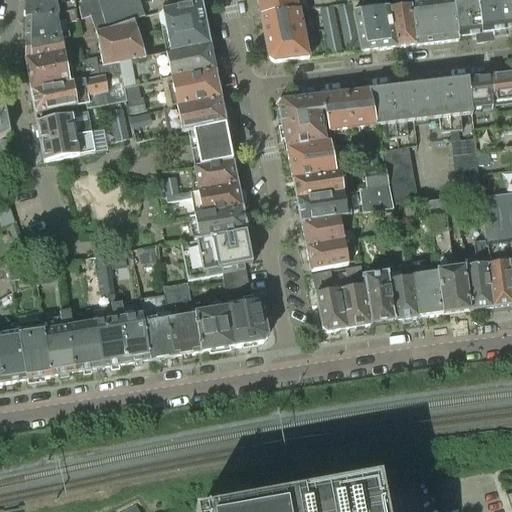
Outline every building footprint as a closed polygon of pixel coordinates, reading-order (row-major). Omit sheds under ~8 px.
[(25,0),(25,24),(43,19),(44,21),(76,14),(73,3),(62,6),(60,0),(25,0)] [(79,0),(81,8),(78,8),(81,19),(90,17),(95,33),(106,31),(133,22),(144,18),(138,0),(79,0)] [(299,12),(296,0),(256,0),(260,20),(299,12)] [(511,0),(452,0),(453,3),(458,42),(476,40),(477,45),(494,43),(494,38),(511,36),(511,0)] [(453,3),(411,8),(417,47),(458,42),(453,3)] [(161,12),(166,36),(205,28),(200,5),(161,12)] [(337,9),(346,53),(359,51),(350,6),(337,9)] [(360,54),(398,50),(389,10),(389,9),(375,11),(375,6),(366,7),(367,12),(352,14),(360,54)] [(398,50),(417,47),(411,8),(389,10),(398,50)] [(328,56),(341,53),(332,9),(320,11),(328,56)] [(300,12),(299,12),(260,20),(265,44),(304,36),(300,12)] [(78,23),(76,14),(44,21),(43,19),(25,24),(25,44),(24,47),(41,44),(41,47),(66,41),(69,40),(68,36),(60,37),(58,27),(78,23)] [(95,33),(95,34),(102,69),(106,68),(119,66),(145,60),(139,40),(135,28),(133,22),(106,31),(95,33)] [(145,25),(135,28),(139,40),(149,37),(145,25)] [(209,49),(205,28),(166,36),(169,55),(209,49)] [(265,44),(268,60),(274,64),(309,60),(304,36),(265,44)] [(69,55),(66,41),(41,47),(41,44),(24,47),(24,49),(25,62),(25,64),(64,55),(69,55)] [(124,91),(170,82),(214,74),(209,49),(169,55),(145,60),(119,66),(124,91)] [(30,93),(70,85),(64,55),(25,64),(30,93)] [(85,82),(100,79),(96,60),(81,62),(85,82)] [(100,79),(85,82),(70,85),(30,93),(34,117),(77,108),(75,96),(86,94),(87,99),(84,100),(86,112),(126,104),(126,103),(124,91),(119,66),(106,68),(108,78),(104,78),(100,79)] [(220,101),(214,74),(170,82),(171,85),(163,87),(164,92),(172,90),(176,109),(220,101)] [(511,102),(511,76),(489,79),(492,105),(511,102)] [(471,108),(492,105),(489,79),(467,82),(471,108)] [(472,118),(471,108),(467,82),(446,84),(449,106),(448,106),(451,134),(462,133),(461,119),(472,118)] [(406,125),(413,125),(438,122),(440,136),(451,134),(448,106),(449,106),(446,84),(390,91),(393,113),(395,127),(397,140),(408,139),(406,125)] [(385,142),(397,140),(395,127),(393,113),(390,91),(370,93),(375,129),(384,128),(385,142)] [(370,93),(321,99),(324,114),(328,135),(375,129),(370,93)] [(278,109),(286,150),(326,144),(321,114),(324,114),(321,99),(282,103),(278,109)] [(3,100),(0,100),(0,139),(10,134),(3,100)] [(126,104),(129,117),(145,114),(143,100),(126,103),(126,104)] [(176,109),(170,110),(163,112),(168,138),(180,135),(187,134),(225,126),(220,101),(176,109)] [(113,131),(125,128),(121,112),(109,114),(113,131)] [(129,118),(131,129),(151,125),(148,114),(129,118)] [(72,117),(36,124),(40,146),(85,137),(90,136),(86,115),(72,117)] [(232,162),(226,131),(225,126),(187,134),(194,169),(232,162)] [(125,128),(113,131),(115,144),(127,141),(125,128)] [(85,137),(40,146),(44,165),(79,157),(94,155),(90,136),(85,137)] [(475,153),(474,142),(474,141),(450,144),(451,155),(475,153)] [(286,150),(293,183),(336,175),(330,144),(326,144),(286,150)] [(381,154),(383,166),(410,161),(408,149),(381,154)] [(385,177),(384,168),(378,168),(375,152),(362,154),(365,171),(364,171),(367,191),(376,190),(377,190),(387,189),(387,188),(385,177)] [(476,165),(475,157),(475,153),(451,155),(452,167),(476,165)] [(487,155),(475,156),(476,168),(488,167),(487,155)] [(384,168),(385,177),(412,172),(410,161),(383,166),(384,168)] [(237,186),(232,162),(194,169),(188,170),(189,176),(194,175),(197,193),(237,186)] [(477,176),(476,168),(476,165),(452,167),(454,178),(477,176)] [(385,177),(387,188),(414,184),(412,172),(385,177)] [(293,183),(297,203),(343,195),(341,179),(345,179),(344,174),(336,175),(293,183)] [(455,190),(478,187),(477,176),(454,178),(455,190)] [(162,183),(165,198),(178,196),(175,180),(162,183)] [(416,195),(414,184),(387,188),(387,189),(389,199),(416,195)] [(191,205),(193,218),(241,210),(237,186),(197,193),(178,196),(165,198),(167,206),(187,202),(191,205)] [(497,188),(498,198),(501,197),(511,195),(511,186),(500,189),(500,187),(497,188)] [(455,190),(456,201),(479,199),(478,187),(455,190)] [(389,199),(387,189),(377,190),(376,190),(367,191),(358,193),(361,216),(392,211),(389,199)] [(347,219),(343,195),(297,203),(301,226),(339,220),(347,219)] [(392,211),(417,206),(416,195),(389,199),(392,211)] [(511,195),(501,197),(511,291),(511,195)] [(491,311),(511,308),(511,291),(501,197),(498,198),(479,200),(486,262),(491,311)] [(441,317),(470,314),(464,265),(463,261),(452,262),(449,242),(460,241),(454,202),(427,205),(433,253),(436,276),(441,317)] [(15,225),(7,203),(0,205),(0,227),(1,230),(15,225)] [(246,234),(241,210),(193,218),(188,219),(193,243),(214,240),(239,235),(239,236),(246,234)] [(381,223),(395,221),(393,211),(380,213),(381,223)] [(301,226),(307,253),(344,247),(341,230),(339,220),(301,226)] [(245,272),(239,236),(239,235),(214,240),(193,243),(181,244),(187,283),(222,278),(221,276),(245,272)] [(348,267),(344,247),(307,253),(311,274),(348,267)] [(131,253),(108,257),(111,272),(133,268),(131,253)] [(370,328),(394,324),(385,262),(385,259),(374,261),(376,273),(361,276),(370,328)] [(394,324),(418,321),(410,267),(403,268),(402,260),(385,262),(394,324)] [(470,314),(491,311),(486,262),(464,265),(470,314)] [(410,266),(410,267),(418,321),(441,317),(436,276),(425,277),(423,264),(410,266)] [(349,282),(338,284),(346,332),(370,328),(361,276),(360,268),(349,270),(351,281),(349,281),(349,282)] [(34,271),(36,287),(51,284),(48,269),(34,271)] [(24,281),(23,272),(22,272),(8,273),(7,273),(8,283),(24,281)] [(249,293),(245,272),(221,276),(222,278),(225,297),(249,293)] [(346,332),(338,284),(338,281),(331,282),(330,274),(311,277),(322,330),(321,331),(327,335),(328,335),(346,332)] [(140,302),(142,317),(149,363),(173,359),(166,315),(168,315),(166,304),(165,305),(164,298),(140,302)] [(242,308),(227,310),(234,349),(262,344),(266,339),(259,305),(253,306),(252,301),(241,303),(242,308)] [(125,367),(149,363),(142,317),(124,319),(121,305),(116,306),(125,367)] [(102,371),(125,367),(116,306),(110,307),(111,312),(91,315),(93,324),(102,371)] [(200,355),(234,349),(227,310),(220,311),(219,306),(208,308),(209,313),(194,316),(200,355)] [(200,355),(194,316),(193,311),(189,312),(188,309),(174,311),(174,313),(168,315),(166,315),(173,359),(200,355)] [(52,380),(75,376),(67,330),(72,329),(71,323),(70,312),(59,314),(59,319),(42,322),(42,323),(52,380)] [(75,376),(102,371),(93,324),(91,324),(90,320),(71,323),(72,329),(67,330),(75,376)] [(26,383),(52,380),(42,323),(17,327),(17,329),(16,329),(26,383)] [(0,370),(3,387),(26,383),(16,329),(0,331),(0,370)] [(383,511),(379,486),(233,511),(383,511)]
